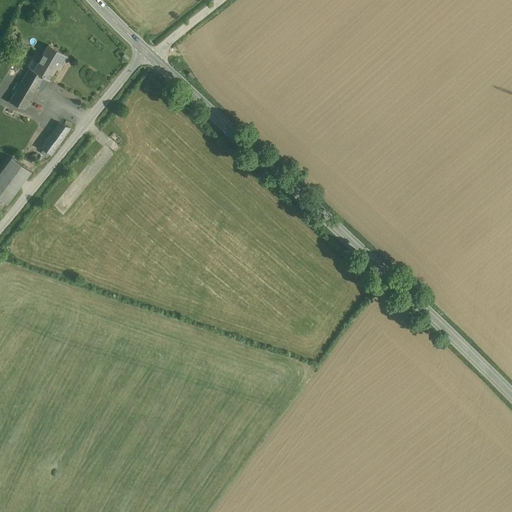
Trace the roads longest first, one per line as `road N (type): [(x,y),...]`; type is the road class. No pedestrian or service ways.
road 1 (tertiary): [(511,396),(149,55)]
road 2 (unclassified): [(0,230),(149,55)]
